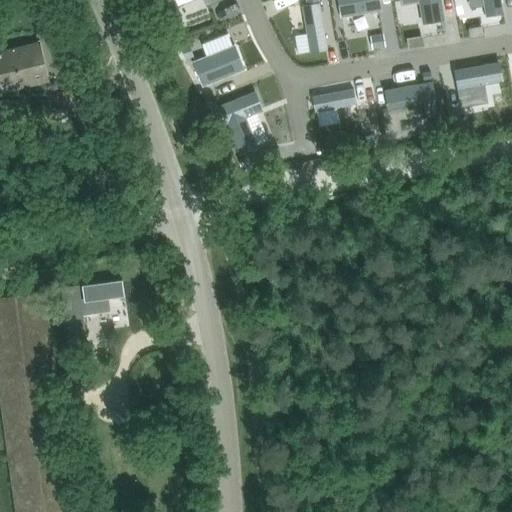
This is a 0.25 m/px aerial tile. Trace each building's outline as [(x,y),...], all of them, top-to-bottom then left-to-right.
[(308,33),(295,35),(298,53),(311,51),(311,52),(328,49),(319,0),(307,0),(308,4),(303,5),(308,33)] [(380,0),(339,0),(342,16),(382,9),(380,0)] [(440,0),(402,0),(402,1),(407,0),(421,0),(426,22),(443,19),(440,0)] [(487,15),(504,12),(501,0),(469,0),(471,8),(485,5),(487,15)] [(472,36),(483,35),(482,27),(470,28),(472,36)] [(208,56),(195,61),(204,85),(245,69),(235,44),(233,45),(229,33),(203,43),(208,56)] [(384,34),(372,36),(374,48),(386,46),(384,34)] [(421,36),(409,39),(410,47),(423,45),(421,36)] [(0,50),(0,71),(4,90),(48,79),(41,42),(0,50)] [(189,45),(182,48),(186,59),(193,56),(189,45)] [(431,70),(423,72),(424,79),(432,78),(431,70)] [(495,72),(452,79),(458,113),(483,109),(480,91),(497,88),(495,72)] [(434,80),(385,89),(389,109),(425,103),(427,118),(439,116),(434,80)] [(357,103),(354,89),(314,96),(317,111),(357,103)] [(255,93),(223,106),(242,153),(257,147),(244,116),(261,109),(255,93)] [(461,133),(459,121),(451,122),(453,134),(461,133)] [(334,144),(323,146),(323,154),(335,152),(334,144)] [(257,165),(255,155),(244,156),(244,158),(240,158),(241,165),(245,164),(245,166),(257,165)] [(60,286),(68,345),(86,343),(78,283),(60,286)] [(45,290),(0,295),(0,392),(17,511),(76,511),(48,309),(45,290)]
